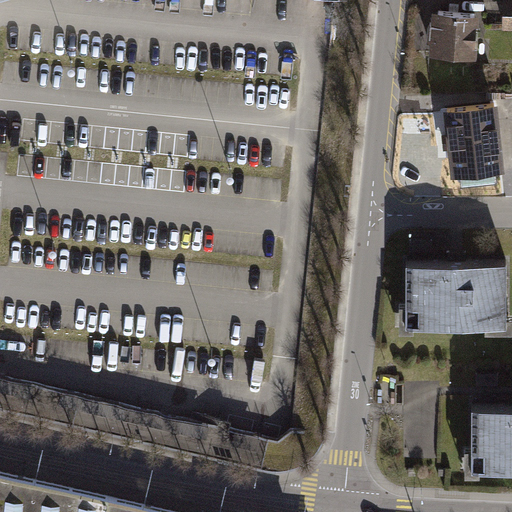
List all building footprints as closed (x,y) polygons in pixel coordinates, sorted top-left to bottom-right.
[(511,0),(499,0),(499,21),(511,21),(511,0)] [(470,8),(432,6),(429,52),(467,54),(470,8)] [(492,98),(443,103),(446,130),(436,131),(437,142),(447,141),(449,168),(499,163),(492,98)] [(507,323),(508,263),(410,262),(409,322),(507,323)] [(511,463),(511,403),(474,403),(473,463),(511,463)] [(0,511),(179,511),(0,470),(0,511)]
